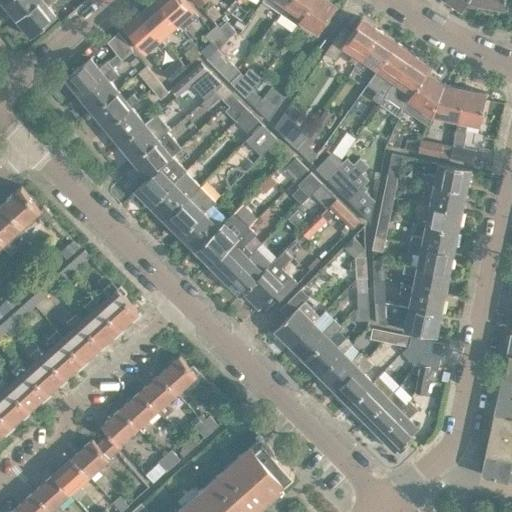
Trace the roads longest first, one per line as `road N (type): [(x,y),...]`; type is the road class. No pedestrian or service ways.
road 1 (residential): [(434,462),(454,441),(511,167)]
road 2 (residential): [(384,499),(181,302)]
road 3 (residential): [(0,495),(65,443),(70,410),(181,302)]
road 4 (residential): [(181,302),(30,150)]
road 5 (residential): [(511,68),(477,59),(392,0)]
